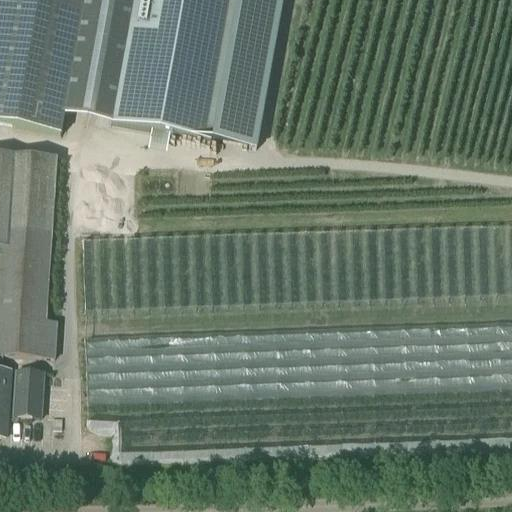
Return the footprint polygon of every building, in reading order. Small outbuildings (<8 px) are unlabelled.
[(84,0),(0,0),(0,128),(60,139),(84,0)] [(134,0),(110,128),(210,146),(236,0),(134,0)] [(56,163),(0,158),(0,261),(7,262),(1,360),(54,363),(56,327),(45,327),(56,163)] [(0,441),(5,441),(9,375),(0,374),(0,441)] [(44,376),(16,375),(13,420),(41,422),(44,376)]
